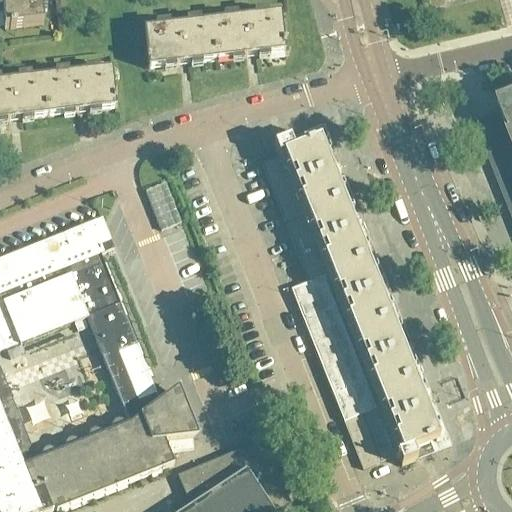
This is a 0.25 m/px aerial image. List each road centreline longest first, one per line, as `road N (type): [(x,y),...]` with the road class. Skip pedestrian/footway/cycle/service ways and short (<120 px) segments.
road 1 (residential): [(351,495),(201,123)]
road 2 (residential): [(0,198),(201,123)]
road 3 (tertiary): [(443,241),(437,254),(501,432)]
road 4 (tertiary): [(443,241),(376,78)]
road 5 (tertiary): [(511,379),(455,247),(443,241)]
